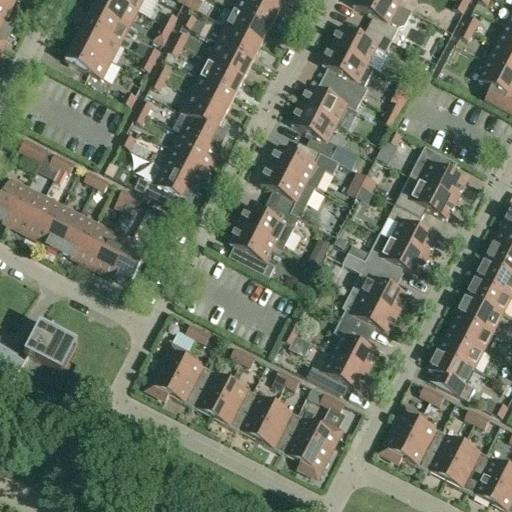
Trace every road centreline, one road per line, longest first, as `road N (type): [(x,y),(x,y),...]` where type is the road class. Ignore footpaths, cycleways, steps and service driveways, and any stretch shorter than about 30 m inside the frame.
road 1 (residential): [(151,328),(323,0)]
road 2 (residential): [(356,469),(511,171)]
road 3 (residential): [(323,511),(115,401),(151,328)]
road 4 (residential): [(151,328),(0,250)]
road 5 (unknown): [(0,122),(143,200)]
road 6 (residential): [(0,107),(55,0)]
